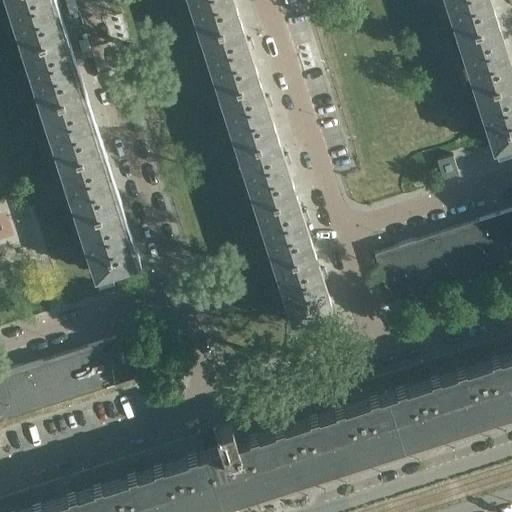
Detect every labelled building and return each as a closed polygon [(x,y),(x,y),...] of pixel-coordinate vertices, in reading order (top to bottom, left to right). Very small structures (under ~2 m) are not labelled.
[(62,29),(54,4),(52,0),(6,0),(20,42),(62,29)] [(239,14),(234,0),(189,0),(198,28),(239,14)] [(496,15),(491,0),(445,0),(455,29),(496,15)] [(258,72),(250,48),(254,46),(251,37),(247,39),(239,14),(198,28),(216,85),(258,72)] [(511,73),(511,64),(507,49),(496,15),(455,29),(473,86),(511,73)] [(80,87),(72,61),(62,29),(20,42),(38,100),(80,87)] [(276,129),(268,105),(272,103),(269,95),(266,96),(258,72),(216,85),(235,143),(276,129)] [(511,137),(511,73),(473,86),(492,144),(494,143),(496,147),(510,142),(509,138),(511,137)] [(99,144),(91,120),(80,87),(38,100),(57,158),(99,144)] [(295,187),(287,163),(291,162),(288,153),(284,154),(276,129),(235,143),(253,200),(295,187)] [(117,201),(109,177),(99,144),(57,158),(75,214),(117,201)] [(459,171),(453,152),(437,157),(443,176),(459,171)] [(313,244),(305,220),(309,219),(306,210),(302,211),(295,187),(253,200),(272,258),(313,244)] [(135,258),(127,234),(117,201),(75,214),(94,272),(135,258)] [(388,293),(511,252),(511,206),(374,251),(388,293)] [(332,302),(324,277),(327,276),(325,267),(321,268),(313,244),(272,258),(290,316),(332,302)] [(0,417),(140,372),(127,331),(0,371),(0,417)] [(265,479),(429,426),(511,399),(511,331),(215,427),(218,437),(216,438),(220,448),(213,450),(207,452),(206,452),(200,432),(0,496),(0,511),(162,511),(230,490),(249,485),(266,482),(265,479)]
